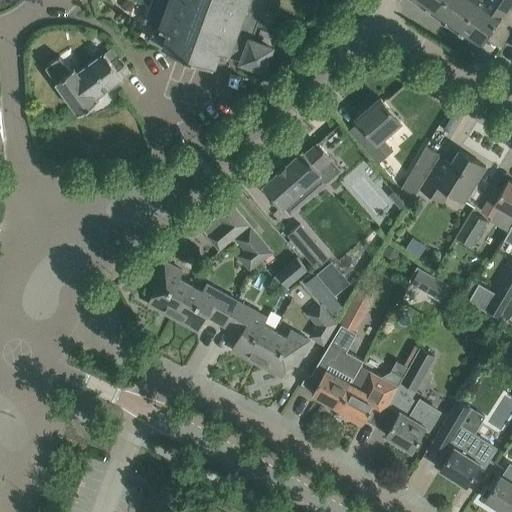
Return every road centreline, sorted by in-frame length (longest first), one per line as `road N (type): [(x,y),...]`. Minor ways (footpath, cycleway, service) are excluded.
road 1 (residential): [(401,511),(162,381),(142,408)]
road 2 (residential): [(97,219),(174,190),(316,70)]
road 3 (unclassified): [(335,511),(142,408)]
road 4 (residential): [(25,187),(5,31),(39,0)]
road 5 (residential): [(3,345),(97,219)]
road 6 (residential): [(511,105),(378,25)]
